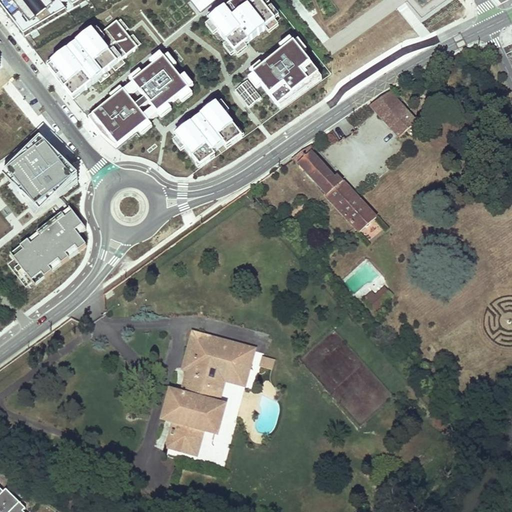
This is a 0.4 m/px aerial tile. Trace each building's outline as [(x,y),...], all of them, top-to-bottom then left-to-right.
[(5,0),(0,4),(0,6),(24,38),(66,13),(62,7),(69,3),(73,9),(89,0),(5,0)] [(217,0),(192,0),(191,1),(201,13),(217,0)] [(276,22),(258,0),(238,0),(210,23),(235,55),(276,22)] [(93,33),(48,68),(73,100),(138,48),(117,22),(97,38),(93,33)] [(294,44),(253,77),(278,108),(319,76),(294,44)] [(189,91),(164,60),(133,85),(138,91),(146,100),(148,104),(153,110),(158,116),(189,91)] [(341,83),(338,78),(330,83),(333,88),(341,83)] [(261,97),(247,81),(236,90),(249,107),(261,97)] [(138,91),(133,85),(124,92),(129,98),(138,91)] [(124,92),(89,120),(101,135),(108,143),(116,149),(149,123),(143,117),(139,111),(136,108),(129,98),(124,92)] [(416,122),(389,93),(369,106),(398,137),(416,122)] [(146,100),(136,108),(139,111),(148,104),(146,100)] [(217,107),(176,138),(198,166),(239,134),(217,107)] [(153,110),(143,117),(149,123),(158,116),(153,110)] [(313,151),(310,146),(293,158),(327,195),(326,196),(359,233),(376,218),(336,175),(333,178),(311,153),(313,151)] [(75,184),(48,148),(9,176),(16,186),(35,213),(51,201),(75,184)] [(86,231),(70,210),(11,256),(14,260),(8,265),(27,286),(32,283),(35,287),(86,247),(79,237),(86,231)] [(362,230),(369,240),(382,230),(374,220),(362,230)] [(372,292),(365,298),(379,314),(386,308),(382,303),(392,295),(385,287),(375,296),(372,292)] [(244,382),(253,351),(199,337),(194,355),(188,354),(185,368),(190,370),(170,443),(190,448),(193,436),(199,437),(202,429),(204,417),(215,420),(218,405),(213,404),(221,375),(244,382)] [(262,356),(259,367),(272,371),(275,361),(262,356)] [(0,511),(21,511),(22,511),(24,509),(4,489),(2,492),(0,490),(0,511)] [(71,491),(67,496),(78,503),(81,497),(71,491)]
